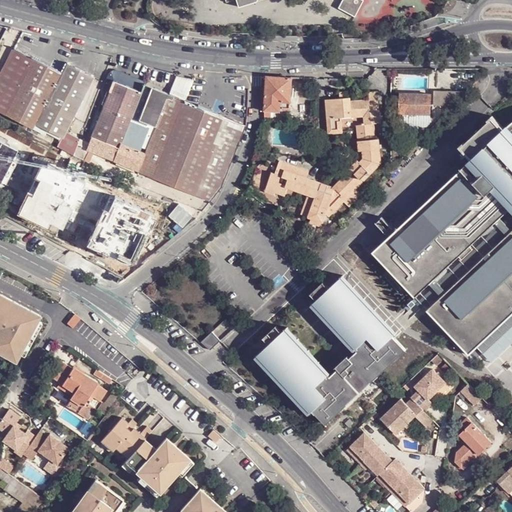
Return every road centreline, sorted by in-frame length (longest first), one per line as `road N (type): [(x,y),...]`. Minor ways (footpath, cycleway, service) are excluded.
road 1 (residential): [(109,304),(215,211),(254,133),(257,59)]
road 2 (tertiary): [(257,59),(167,50),(0,6)]
road 3 (residential): [(109,304),(250,419)]
road 4 (residential): [(250,419),(341,511)]
road 5 (residential): [(0,246),(109,304)]
